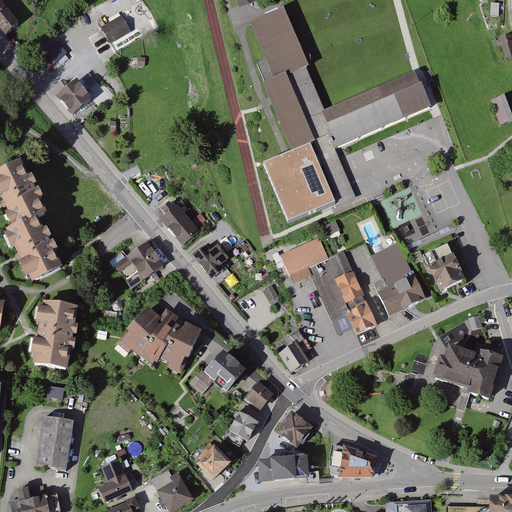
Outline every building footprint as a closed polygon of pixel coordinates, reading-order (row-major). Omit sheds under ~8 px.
[(250,0),(237,0),(240,8),(252,4),(250,0)] [(20,24),(0,3),(0,30),(6,37),(20,24)] [(289,152),(311,143),(326,136),(333,151),(428,110),(413,74),(324,112),(304,66),(280,12),(251,24),(275,79),(260,85),(289,152)] [(120,18),(101,30),(112,47),(131,35),(120,18)] [(68,56),(57,44),(50,50),(45,44),(36,52),(52,70),(68,56)] [(78,79),(57,96),(73,115),(94,98),(78,79)] [(491,99),(502,125),(511,120),(511,110),(505,93),(491,99)] [(354,200),(333,151),(326,136),(311,143),(312,146),(308,148),(312,158),(317,156),(339,207),(354,200)] [(287,229),(334,209),(312,158),(308,148),(261,168),(287,229)] [(0,171),(0,198),(13,229),(39,217),(44,215),(20,162),(0,171)] [(199,235),(177,208),(161,221),(183,248),(199,235)] [(62,269),(39,217),(13,229),(4,232),(28,284),(62,269)] [(376,330),(343,254),(326,261),(318,241),(280,258),(292,286),(312,278),(338,339),(350,334),(353,340),(376,330)] [(165,268),(147,244),(118,267),(136,291),(165,268)] [(372,287),(387,319),(424,302),(397,245),(372,257),(383,281),(372,287)] [(463,284),(445,246),(418,258),(436,296),(463,284)] [(205,249),(194,258),(218,288),(232,276),(227,270),(224,272),(220,266),(226,262),(216,249),(209,254),(205,249)] [(76,310),(35,303),(26,366),(67,372),(76,310)] [(156,319),(142,310),(117,342),(150,367),(155,360),(181,377),(199,334),(162,311),(156,319)] [(475,316),(469,319),(475,330),(481,327),(475,316)] [(295,345),(277,358),(291,377),(308,364),(295,345)] [(499,365),(441,345),(428,383),(486,403),(499,365)] [(243,372),(219,354),(203,376),(227,394),(243,372)] [(191,385),(201,394),(208,387),(198,377),(191,385)] [(272,398),(258,385),(244,399),(259,413),(272,398)] [(65,392),(51,389),(49,400),(63,402),(65,392)] [(257,426),(236,413),(222,437),(243,449),(257,426)] [(311,431),(289,416),(274,439),(296,454),(311,431)] [(75,425),(43,420),(36,470),(68,475),(75,425)] [(230,466),(211,447),(192,466),(211,485),(230,466)] [(375,461),(341,448),(337,483),(370,480),(375,461)] [(312,460),(260,464),(262,486),(314,482),(312,460)] [(118,464),(100,471),(106,487),(97,491),(102,505),(129,494),(118,464)] [(168,475),(153,484),(158,493),(155,495),(164,511),(177,511),(191,504),(175,477),(170,479),(168,475)] [(32,489),(16,492),(18,502),(12,504),(13,511),(62,511),(59,494),(34,499),(32,489)] [(478,511),(478,507),(447,509),(446,511),(511,511),(511,499),(485,502),(485,511),(483,511),(478,511)] [(134,500),(105,511),(137,511),(139,511),(134,500)] [(431,511),(431,502),(385,506),(385,511),(431,511)]
